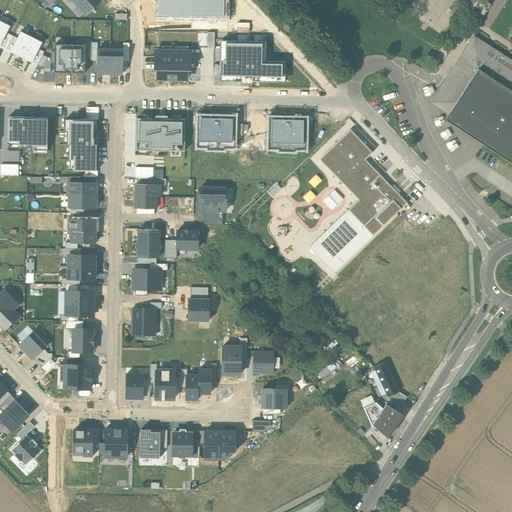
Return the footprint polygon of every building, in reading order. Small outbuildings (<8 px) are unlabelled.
[(72,0),(86,14),(100,1),(98,0),(72,0)] [(152,0),(157,4),(157,18),(226,19),(227,3),(223,0),(152,0)] [(473,0),(469,8),(483,17),(491,5),(487,2),(487,0),(473,0)] [(10,26),(0,21),(0,45),(5,36),(10,26)] [(21,57),(31,37),(21,32),(16,41),(10,52),(21,57)] [(0,46),(10,52),(16,41),(5,36),(0,45),(0,46)] [(511,60),(474,36),(449,75),(451,76),(434,102),(450,112),(445,119),(511,162),(511,60)] [(42,43),(31,37),(21,57),(31,63),(37,52),(42,43)] [(266,42),(220,41),(219,81),(284,82),(285,62),(265,61),(266,42)] [(54,73),(72,73),(72,45),(54,45),(54,52),(51,51),(51,58),(51,63),(54,63),(54,73)] [(85,45),(72,45),(72,73),(85,73),(85,45)] [(110,50),(97,49),(96,73),(109,74),(110,50)] [(110,50),(109,74),(122,74),(123,50),(110,50)] [(190,51),(155,50),(155,70),(157,70),(157,78),(165,78),(165,80),(179,80),(179,78),(187,79),(187,70),(190,70),(190,51)] [(42,55),(37,52),(31,63),(37,65),(42,55)] [(50,73),(51,63),(51,58),(48,58),(42,55),(37,65),(43,69),(43,72),(50,73)] [(155,119),(136,118),(135,151),(184,152),(185,119),(167,119),(167,116),(155,116),(155,119)] [(235,116),(197,116),(197,148),(207,148),(207,150),(224,150),(224,148),(234,148),(235,116)] [(34,117),(8,117),(7,144),(19,145),(19,147),(34,148),(34,150),(47,150),(48,118),(34,118),(34,117)] [(306,118),(268,117),(268,149),(278,149),(278,151),(295,152),(295,150),(305,150),(306,118)] [(80,120),(65,120),(64,132),(67,132),(67,145),(68,145),(68,161),(70,161),(69,171),(96,171),(97,138),(93,138),(93,131),(96,131),(96,120),(80,119),(80,120)] [(372,153),(350,130),(319,160),(361,203),(357,207),(355,204),(309,247),(334,273),(407,203),(365,160),(372,153)] [(148,179),(153,179),(153,168),(135,167),(135,178),(148,179)] [(68,195),(69,195),(96,196),(96,184),(68,183),(68,195)] [(135,184),(135,196),(155,197),(159,197),(159,185),(148,185),(135,184)] [(224,188),(200,188),(200,200),(205,200),(204,211),(222,211),(225,211),(226,199),(224,199),(224,188)] [(95,208),(96,196),(69,195),(69,207),(95,208)] [(155,197),(135,196),(135,208),(155,209),(155,197)] [(222,211),(204,211),(204,225),(222,225),(222,211)] [(71,231),(95,232),(95,220),(79,219),(69,219),(69,231),(71,231)] [(159,230),(138,230),(138,257),(158,258),(159,230)] [(184,231),(177,231),(177,240),(177,249),(197,249),(197,231),(190,231),(190,230),(184,230),(184,231)] [(95,232),(71,231),(71,243),(95,244),(95,232)] [(177,249),(177,240),(165,240),(164,258),(176,258),(177,249)] [(68,267),(94,268),(94,256),(68,255),(68,267)] [(94,280),(94,268),(68,267),(68,279),(94,280)] [(149,270),(133,269),(132,289),(135,289),(147,290),(161,290),(161,271),(161,270),(149,270)] [(190,288),(190,300),(207,300),(208,288),(190,288)] [(0,326),(4,330),(19,316),(13,310),(19,305),(4,290),(0,293),(0,326)] [(94,292),(66,291),(65,315),(93,315),(94,292)] [(190,300),(188,300),(188,308),(189,308),(188,313),(188,321),(209,321),(209,300),(207,300),(190,300)] [(155,309),(132,308),(132,336),(155,336),(155,309)] [(73,329),(72,352),(92,352),(93,330),(73,329)] [(19,345),(32,360),(33,359),(44,349),(47,346),(33,332),(19,345)] [(240,347),(223,346),(222,374),(240,374),(240,357),(241,347),(240,347)] [(44,349),(33,359),(42,367),(52,358),(52,354),(48,354),(44,349)] [(253,352),(252,373),(273,373),(273,353),(253,352)] [(384,363),(374,368),(388,396),(398,391),(384,363)] [(64,381),(64,389),(90,389),(90,382),(92,382),(92,373),(90,373),(90,365),(60,365),(60,381),(64,381)] [(198,373),(198,394),(210,394),(210,382),(210,370),(198,370),(198,373)] [(174,371),(156,371),(156,399),(174,399),(174,371)] [(198,373),(186,373),(186,387),(186,398),(198,398),(198,394),(198,373)] [(143,375),(126,374),(126,398),(143,399),(143,375)] [(277,389),(262,389),(261,408),(285,408),(286,386),(277,386),(277,389)] [(11,395),(7,390),(0,396),(0,406),(10,396),(11,395)] [(388,396),(390,400),(400,407),(407,397),(398,391),(388,396)] [(15,401),(10,396),(0,406),(0,409),(3,413),(15,401)] [(0,415),(0,418),(12,431),(28,415),(24,410),(23,411),(19,407),(20,406),(15,401),(3,413),(0,415)] [(383,410),(375,402),(363,408),(372,426),(373,424),(383,410)] [(386,405),(383,410),(373,424),(387,437),(402,415),(386,405)] [(270,421),(252,421),(252,432),(263,432),(270,427),(270,421)] [(21,439),(26,434),(34,427),(30,422),(17,434),(21,439)] [(76,431),(73,431),(72,455),(83,455),(83,456),(93,457),(93,445),(93,428),(79,428),(79,430),(76,430),(76,431)] [(127,429),(105,429),(104,457),(126,457),(127,429)] [(160,448),(160,432),(150,432),(150,430),(140,429),(139,457),(159,458),(160,448)] [(167,430),(150,430),(150,432),(160,432),(160,448),(167,448),(167,430)] [(192,441),(192,432),(186,432),(186,430),(179,430),(179,432),(173,432),(172,456),(178,456),(178,458),(186,458),(186,456),(191,456),(192,456),(192,441)] [(219,431),(205,431),(204,459),(218,459),(219,431)] [(235,431),(219,431),(218,459),(225,459),(237,450),(237,440),(235,440),(235,431)] [(27,435),(26,434),(21,439),(10,450),(11,451),(11,450),(15,455),(14,456),(20,461),(21,460),(25,465),(25,466),(42,450),(41,450),(40,450),(36,445),(37,444),(32,439),(31,440),(27,435)] [(348,494),(344,490),(340,494),(344,498),(348,494)]
